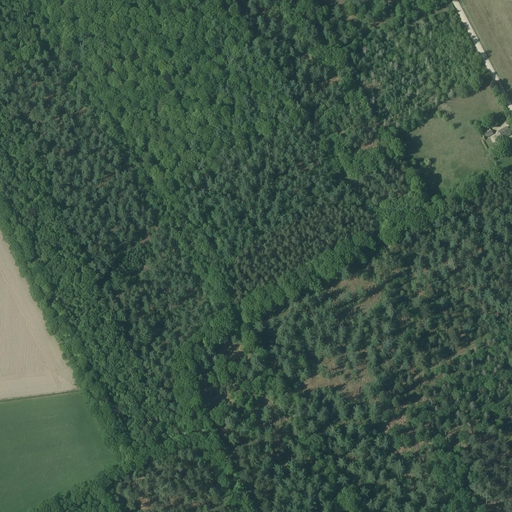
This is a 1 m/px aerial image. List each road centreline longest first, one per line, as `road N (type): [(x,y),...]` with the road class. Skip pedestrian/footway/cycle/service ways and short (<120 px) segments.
road 1 (track): [(0,105),(178,424),(125,470),(119,489),(129,511)]
road 2 (track): [(61,42),(235,322)]
road 3 (track): [(511,168),(235,322)]
road 4 (track): [(230,0),(386,236)]
road 5 (track): [(418,511),(375,402),(511,323)]
road 6 (track): [(235,322),(191,358),(185,386),(248,511)]
road 7 (track): [(235,322),(353,511)]
road 8 (unclassified): [(454,0),(511,112)]
